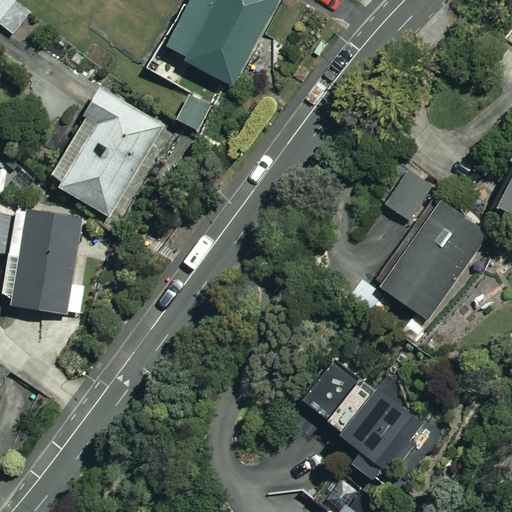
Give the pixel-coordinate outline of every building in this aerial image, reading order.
[(38,18),(15,0),(0,0),(0,23),(20,40),(38,18)] [(276,0),(201,0),(174,55),(193,64),(191,67),(237,91),(282,3),(276,0)] [(168,128),(109,95),(56,188),(115,221),(168,128)] [(213,112),(193,101),(180,123),(200,134),(213,112)] [(438,191),(413,174),(390,208),(415,225),(438,191)] [(492,237),(449,207),(427,238),(420,233),(403,258),(409,263),(388,293),(431,323),(492,237)] [(86,224),(25,213),(8,307),(83,321),(89,291),(74,288),(86,224)] [(428,428),(343,363),(309,407),(373,456),(361,472),(382,488),(428,428)] [(331,511),(330,511),(356,511),(350,507),(359,494),(335,478),(317,502),(331,511)]
